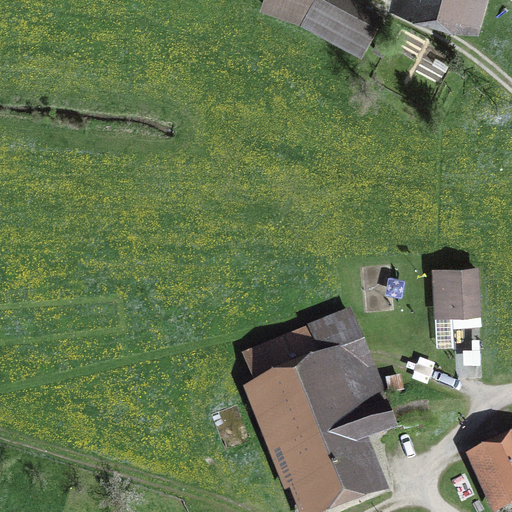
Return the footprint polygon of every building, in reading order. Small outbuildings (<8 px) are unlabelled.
[(332,0),(265,0),(264,5),(306,20),(359,49),(374,22),(332,0)] [(404,0),(405,0),(467,18),(471,0),(404,0)] [(474,269),(449,271),(451,311),(476,310),(474,269)] [(350,314),(311,330),(313,336),(251,362),(311,511),(312,511),(374,487),(331,379),(354,369),(380,433),(395,427),(350,314)] [(511,447),(481,462),(499,502),(511,496),(511,447)]
